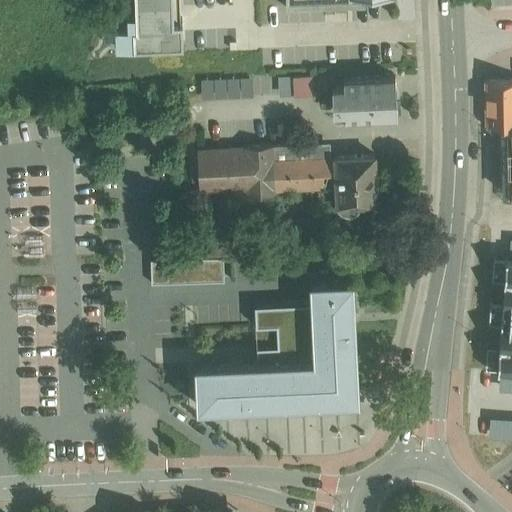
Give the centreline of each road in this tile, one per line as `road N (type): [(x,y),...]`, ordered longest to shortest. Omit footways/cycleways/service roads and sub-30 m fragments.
road 1 (secondary): [(417,467),(454,184),(453,39)]
road 2 (residential): [(360,502),(236,476),(85,487)]
